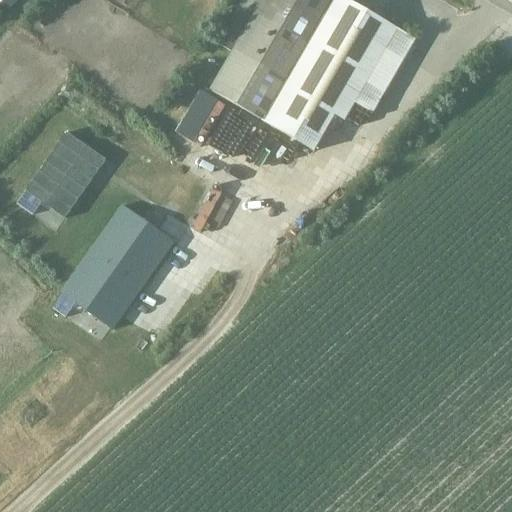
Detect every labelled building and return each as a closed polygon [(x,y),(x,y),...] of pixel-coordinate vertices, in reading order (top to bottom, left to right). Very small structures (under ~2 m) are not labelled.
[(330,0),(240,0),(215,45),(228,54),(207,91),(260,122),(330,0)] [(371,112),(383,92),(364,81),(383,50),(401,61),(413,39),(344,0),(335,0),(263,122),(313,150),(333,114),(343,119),(353,102),(371,112)] [(65,133),(24,192),(63,220),(104,161),(65,133)] [(59,296),(84,314),(146,225),(121,208),(59,296)] [(171,243),(146,225),(84,314),(109,331),(171,243)]
